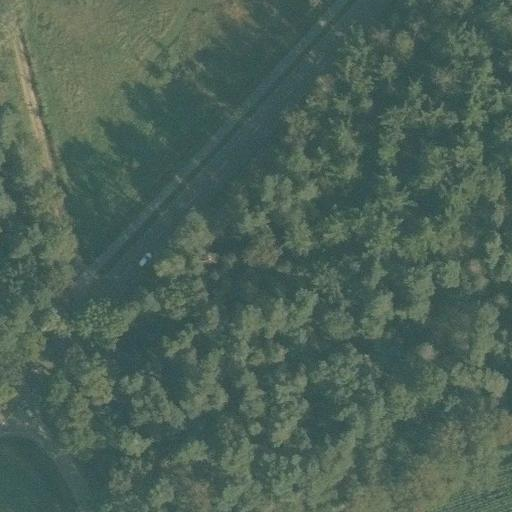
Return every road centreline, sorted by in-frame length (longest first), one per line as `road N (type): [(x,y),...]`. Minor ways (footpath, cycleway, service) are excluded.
road 1 (secondary): [(8,400),(375,0)]
road 2 (track): [(511,192),(339,298),(269,366),(170,420),(79,492)]
road 3 (track): [(0,0),(83,284)]
road 4 (unclassified): [(86,511),(47,439),(8,400)]
